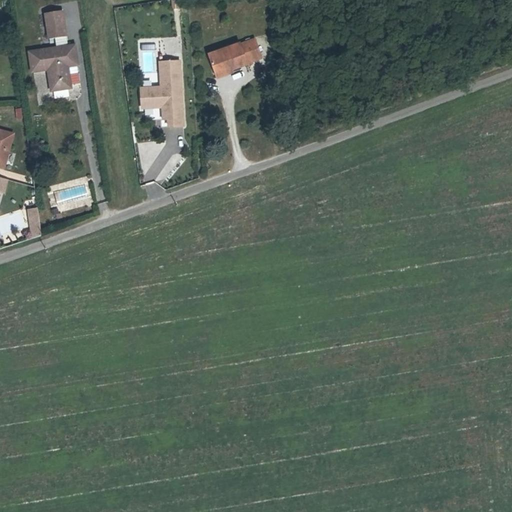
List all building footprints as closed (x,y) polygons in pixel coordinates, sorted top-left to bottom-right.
[(56,46),(66,45),(63,19),(52,21),(56,46)] [(56,46),(57,56),(68,55),(66,45),(56,46)] [(226,76),(227,80),(243,74),(244,72),(258,67),(253,50),(239,54),(239,53),(206,64),(212,81),(226,76)] [(71,94),(70,90),(68,74),(77,73),(74,54),(68,55),(57,56),(30,59),(32,79),(49,76),(52,97),(71,94)] [(164,117),(165,130),(166,138),(180,137),(177,72),(157,73),(159,98),(159,104),(152,104),(152,99),(138,99),(139,119),(160,118),(164,117)] [(79,89),(77,73),(68,74),(70,90),(79,89)] [(228,83),(227,80),(226,76),(212,81),(214,87),(228,83)] [(16,118),(22,117),(20,107),(14,108),(16,118)] [(0,173),(2,174),(11,140),(0,137),(0,173)] [(37,207),(25,208),(29,237),(41,236),(37,207)]
